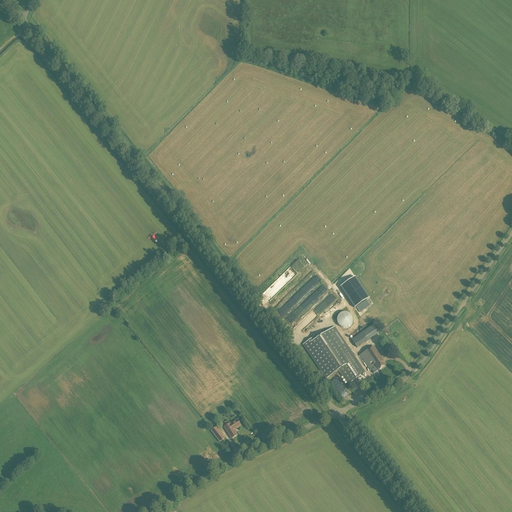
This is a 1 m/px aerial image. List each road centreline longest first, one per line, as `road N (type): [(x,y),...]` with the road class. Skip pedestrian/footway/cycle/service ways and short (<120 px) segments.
road 1 (unclassified): [(336,413),(21,21)]
road 2 (unclassified): [(336,413),(418,366),(511,232)]
road 3 (unclassified): [(156,511),(222,466),(336,413)]
road 4 (unclassified): [(415,511),(336,413)]
